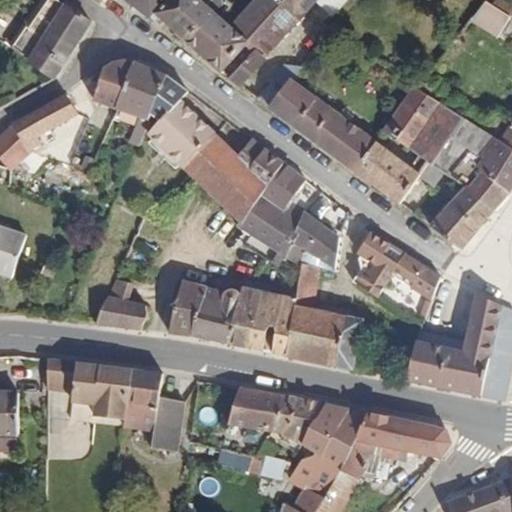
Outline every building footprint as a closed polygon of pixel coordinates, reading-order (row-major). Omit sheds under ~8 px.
[(25,64),(65,8),(53,0),(13,0),(10,5),(24,15),(17,25),(1,14),(0,15),(0,46),(21,62),(25,64)] [(115,0),(130,10),(137,5),(140,0),(115,0)] [(140,0),(137,5),(156,23),(197,63),(220,36),(252,0),(220,0),(207,14),(194,1),(195,0),(140,0)] [(252,0),(220,36),(228,43),(206,70),(218,79),(285,3),(287,0),(252,0)] [(287,0),(285,3),(305,18),(311,10),(318,15),(329,0),(287,0)] [(481,29),(495,8),(483,0),(463,0),(455,13),(481,29)] [(248,101),(270,73),(278,61),(259,57),(234,90),(248,101)] [(100,90),(99,95),(122,102),(137,61),(133,60),(110,62),(105,79),(97,77),(93,87),(100,90)] [(162,102),(171,77),(137,61),(122,102),(157,114),(162,102)] [(248,101),(340,171),(361,140),(270,73),(248,101)] [(162,102),(175,110),(184,100),(191,91),(171,77),(162,102)] [(0,116),(42,96),(33,79),(0,96),(0,127),(3,125),(0,117),(0,116)] [(426,94),(409,82),(403,89),(420,101),(426,94)] [(398,86),(366,132),(395,153),(405,161),(437,183),(472,207),(492,182),(508,158),(477,138),(467,131),(457,125),(420,101),(403,89),(398,86)] [(511,88),(492,117),(511,129),(511,88)] [(214,167),(259,206),(276,179),(252,160),(245,153),(184,100),(175,110),(164,124),(214,167)] [(467,131),(481,110),(473,104),(457,125),(467,131)] [(508,158),(511,152),(511,129),(492,117),(477,138),(508,158)] [(145,148),(153,125),(140,120),(131,143),(145,148)] [(395,153),(390,160),(361,140),(340,171),(377,199),(405,161),(395,153)] [(261,159),(255,156),(252,160),(276,179),(289,160),(270,146),(261,159)] [(255,211),(291,239),(315,206),(301,196),(314,177),(289,160),(276,179),(259,206),(255,211)] [(408,222),(440,245),(472,207),(437,183),(408,222)] [(349,267),(355,236),(315,206),(291,239),(305,250),(311,239),(319,245),(316,252),(329,260),(333,257),(349,267)] [(396,239),(382,227),(372,219),(358,240),(362,242),(359,245),(361,256),(351,274),(371,284),(376,286),(392,262),(437,292),(443,267),(396,239)] [(326,263),(312,256),(302,306),(294,352),(359,364),(367,310),(320,300),(326,263)] [(160,303),(157,291),(122,289),(106,328),(147,332),(149,324),(155,316),(165,313),(160,303)] [(425,341),(414,382),(490,396),(508,302),(479,291),(466,350),(425,341)] [(181,293),(174,334),(197,337),(206,298),(181,293)] [(237,300),(230,342),(239,343),(244,314),(247,295),(237,300)] [(244,314),(263,318),(258,346),(268,348),(271,335),(276,330),(280,337),(278,349),(294,352),(302,306),(247,295),(244,314)] [(230,303),(206,298),(197,337),(230,342),(237,300),(230,303)] [(511,303),(508,302),(490,396),(511,399),(511,303)] [(244,314),(239,343),(258,346),(263,318),(244,314)] [(51,364),(49,393),(75,397),(78,372),(78,366),(51,364)] [(98,367),(82,366),(82,372),(97,374),(98,367)] [(97,374),(82,372),(78,372),(75,397),(71,425),(78,426),(126,434),(126,433),(136,371),(98,367),(97,374)] [(136,371),(126,433),(160,437),(167,396),(171,373),(136,371)] [(220,391),(209,428),(256,435),(271,398),(220,391)] [(192,399),(167,396),(160,437),(186,440),(187,440),(192,399)] [(271,398),(256,435),(290,442),(309,403),(271,398)] [(283,477),(297,484),(286,505),(298,511),(350,409),(309,403),(290,442),(299,444),(283,477)] [(10,406),(0,406),(0,444),(11,444),(10,406)] [(437,441),(429,425),(350,409),(298,511),(300,511),(319,511),(357,448),(368,451),(366,456),(385,460),(387,452),(421,458),(437,441)] [(187,440),(186,440),(160,437),(158,451),(185,453),(187,440)] [(262,458),(264,451),(251,446),(249,452),(256,456),(262,458)] [(217,467),(248,472),(251,454),(220,449),(217,467)] [(261,461),(262,458),(256,456),(248,474),(266,484),(272,474),(277,476),(281,470),(278,468),(261,461)] [(448,511),(511,511),(511,480),(510,481),(447,507),(448,511)] [(300,511),(298,511),(286,505),(276,500),(269,511),(300,511)]
